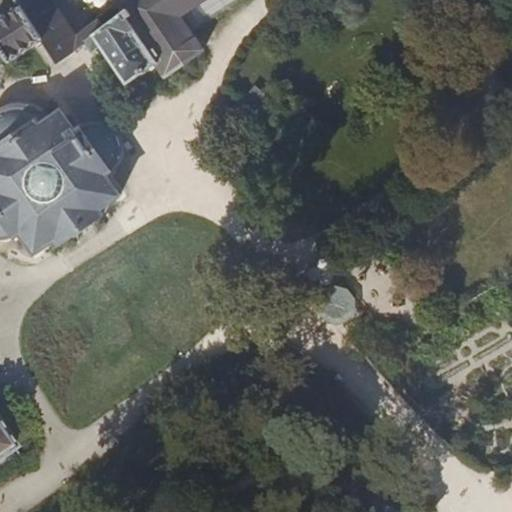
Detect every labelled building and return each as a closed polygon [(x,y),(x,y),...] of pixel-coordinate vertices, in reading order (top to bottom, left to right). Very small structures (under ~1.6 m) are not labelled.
[(104,26),(101,21),(93,27),(81,36),(77,38),(52,0),(16,0),(21,7),(43,40),(59,65),(82,48),(87,44),(93,52),(104,44),(97,33),(104,26)] [(122,0),(118,3),(124,11),(158,62),(167,75),(204,50),(181,16),(205,0),(122,0)] [(0,21),(0,44),(11,62),(26,52),(36,45),(43,40),(21,7),(0,21)] [(104,26),(97,33),(104,44),(129,82),(141,73),(142,76),(149,71),(147,68),(158,62),(124,11),(104,26)] [(0,237),(4,238),(11,236),(15,234),(17,236),(21,233),(36,254),(57,240),(60,244),(73,235),(75,237),(91,226),(90,224),(103,214),(101,210),(121,196),(106,175),(111,172),(109,170),(113,167),(115,164),(118,157),(119,153),(119,148),(117,140),(113,134),(110,131),(106,129),(100,127),(95,127),(90,127),(82,131),(81,129),(76,132),(62,111),(47,121),(45,118),(42,115),(32,109),(24,107),(12,107),(5,109),(1,112),(0,112),(0,237)] [(357,309),(356,296),(348,287),(336,285),(325,290),(319,301),(320,313),(328,322),(340,324),(351,319),(357,309)] [(507,339),(474,358),(477,363),(511,341),(511,333),(507,336),(507,339)] [(468,363),(438,380),(433,378),(431,381),(438,384),(470,367),(468,363)] [(0,457),(16,447),(0,423),(0,457)]
